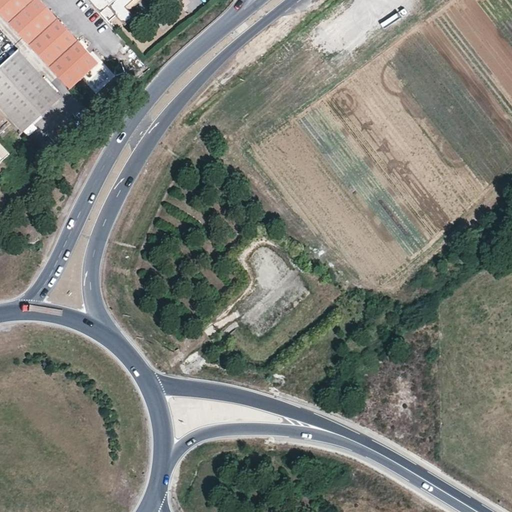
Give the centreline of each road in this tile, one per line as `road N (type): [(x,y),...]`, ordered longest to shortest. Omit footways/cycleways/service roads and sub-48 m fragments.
road 1 (secondary): [(112,339),(92,305),(90,276),(129,174),(184,97),(292,0)]
road 2 (secondary): [(214,32),(121,135),(52,271),(16,310)]
road 3 (primary): [(359,443),(294,411),(223,391),(150,386)]
road 4 (primary): [(163,462),(193,438),(220,430),(286,429),(359,443)]
road 5 (primary): [(476,511),(359,443)]
